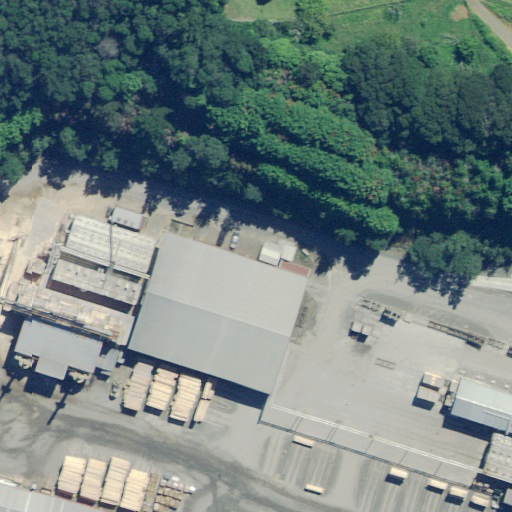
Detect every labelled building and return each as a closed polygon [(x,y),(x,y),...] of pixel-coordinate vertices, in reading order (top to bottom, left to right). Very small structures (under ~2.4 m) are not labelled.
[(119,208),(114,221),(143,231),(148,218),(119,208)] [(80,215),(69,246),(149,273),(159,242),(80,215)] [(133,346),(278,392),(291,349),(293,345),(315,276),(312,275),(313,270),(283,260),(281,266),(279,265),(283,255),(284,255),(283,258),(294,262),(298,250),(295,249),(296,247),(282,242),(280,248),(267,244),(262,261),(170,231),(155,276),(154,279),(147,303),(133,346)] [(56,278),(137,305),(144,285),(62,258),(56,278)] [(39,370),(67,378),(72,364),(98,372),(99,368),(103,369),(101,375),(113,378),(121,351),(106,346),(109,338),(126,343),(134,318),(46,290),(43,289),(15,280),(7,304),(31,311),(20,346),(44,354),(39,370)] [(491,468),(490,470),(511,476),(511,435),(502,432),(492,465),(491,468)] [(119,511),(0,480),(0,511),(119,511)]
